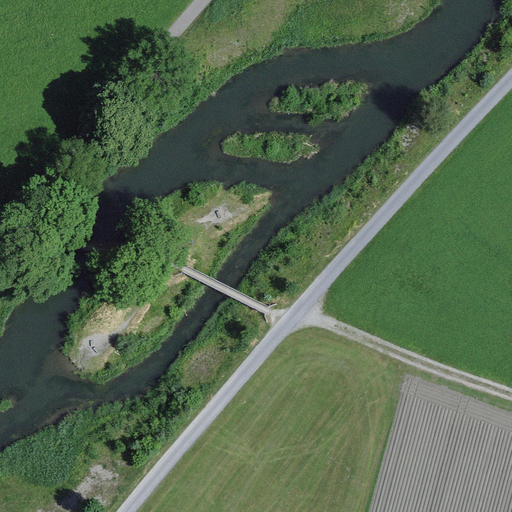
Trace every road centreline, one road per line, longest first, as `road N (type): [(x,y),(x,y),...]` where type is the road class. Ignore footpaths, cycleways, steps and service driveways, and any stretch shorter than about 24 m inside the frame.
road 1 (track): [(511,84),(126,511)]
road 2 (unclassified): [(0,230),(206,0)]
road 3 (track): [(295,316),(511,390)]
